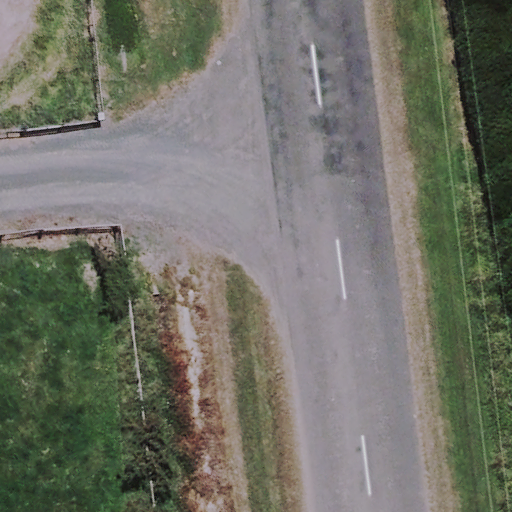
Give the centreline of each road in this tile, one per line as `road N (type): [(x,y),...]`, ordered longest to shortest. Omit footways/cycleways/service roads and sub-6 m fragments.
road 1 (unclassified): [(364,511),(299,0)]
road 2 (unknown): [(329,238),(0,275)]
